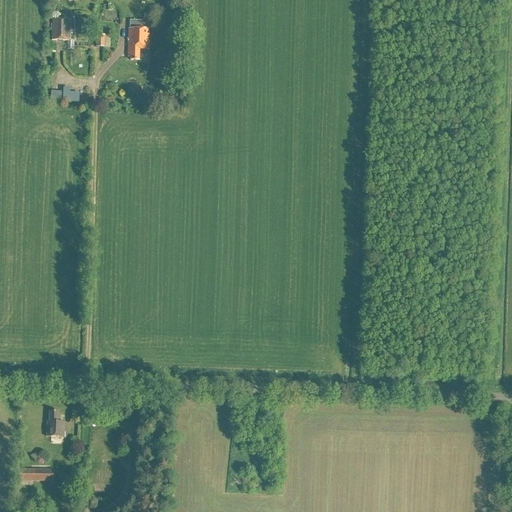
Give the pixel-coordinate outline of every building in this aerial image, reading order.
[(69,42),(70,21),(52,20),(51,41),(69,42)] [(129,21),(128,29),(127,58),(130,58),(130,61),(139,61),(139,50),(148,51),(149,22),(129,21)] [(96,35),(95,48),(110,48),(110,36),(96,35)] [(54,101),(78,102),(78,92),(54,91),(54,101)] [(47,422),(46,437),(64,438),(64,423),(58,423),(58,413),(49,412),(49,423),(47,422)] [(29,483),(53,483),(53,471),(30,470),(30,469),(16,468),(15,486),(29,487),(29,483)]
